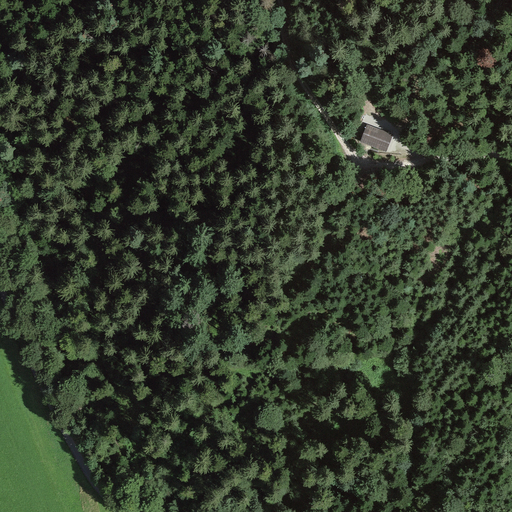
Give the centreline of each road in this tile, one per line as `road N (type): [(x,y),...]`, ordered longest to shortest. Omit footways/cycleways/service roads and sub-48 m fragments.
road 1 (track): [(279,0),(290,56),(352,153),(383,167),(511,160)]
road 2 (track): [(0,300),(71,454),(118,511)]
